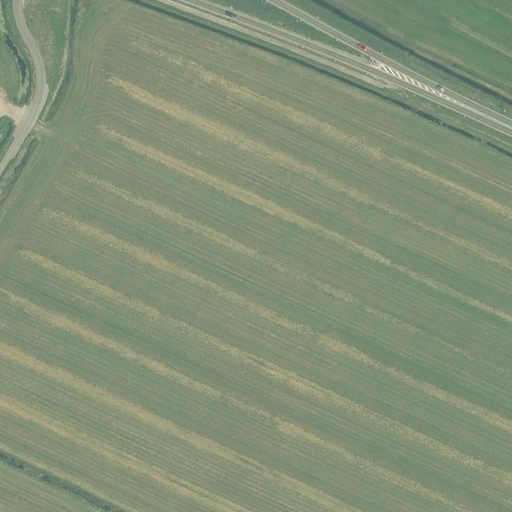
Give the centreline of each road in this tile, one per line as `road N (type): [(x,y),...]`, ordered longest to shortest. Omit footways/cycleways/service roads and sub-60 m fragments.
road 1 (trunk): [(190,0),(485,115)]
road 2 (trunk): [(485,115),(273,0)]
road 3 (unclassified): [(16,0),(40,62),(41,89),(0,168)]
